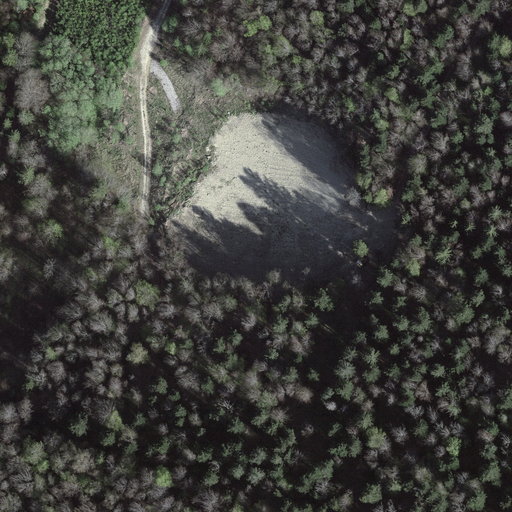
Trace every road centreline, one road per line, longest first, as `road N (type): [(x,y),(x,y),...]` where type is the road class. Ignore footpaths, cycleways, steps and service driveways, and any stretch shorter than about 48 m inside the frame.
road 1 (motorway): [(364,0),(232,511)]
road 2 (motorway): [(295,511),(426,0)]
road 3 (track): [(496,0),(424,127),(395,198)]
road 4 (track): [(157,25),(144,69),(143,214)]
